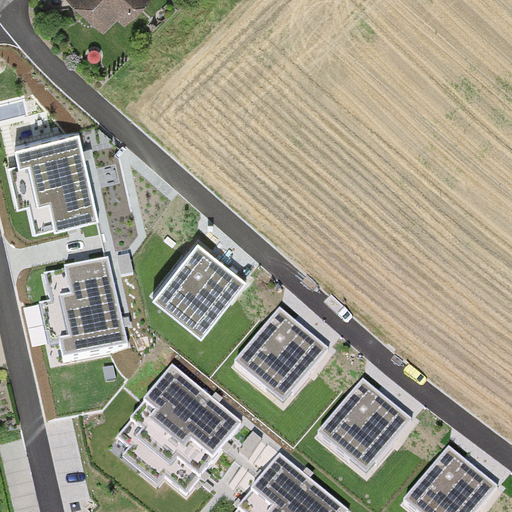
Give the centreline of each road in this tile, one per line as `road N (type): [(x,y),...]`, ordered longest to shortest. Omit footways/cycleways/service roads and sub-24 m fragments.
road 1 (residential): [(1,19),(314,302),(511,455)]
road 2 (residential): [(0,271),(51,511)]
